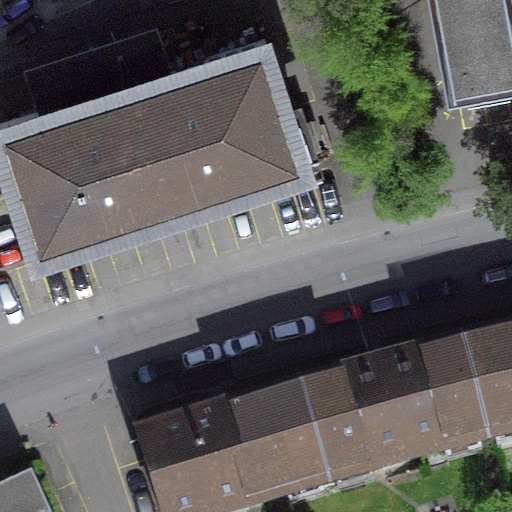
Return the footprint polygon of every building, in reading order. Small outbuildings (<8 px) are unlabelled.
[(511,0),(438,0),(454,84),(511,73),(511,0)] [(0,129),(38,250),(304,163),(263,37),(0,121),(0,129)] [(484,438),(511,431),(511,333),(462,345),(484,438)] [(484,438),(462,345),(394,364),(393,360),(366,368),(367,372),(300,390),(326,482),(484,438)] [(326,482),(300,390),(233,411),(232,406),(205,414),(206,420),(138,441),(160,511),(230,511),(249,506),(326,482)] [(45,511),(30,477),(0,490),(0,511),(45,511)]
